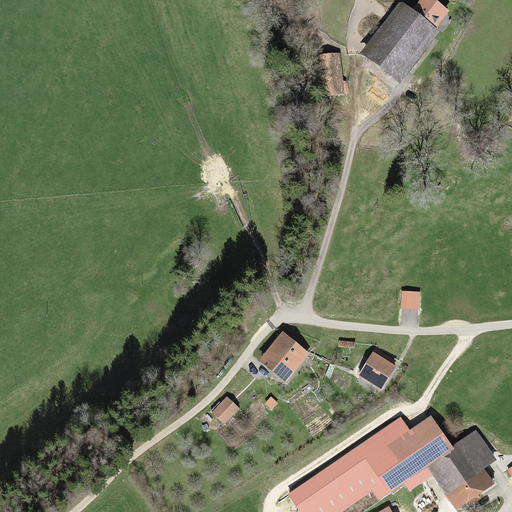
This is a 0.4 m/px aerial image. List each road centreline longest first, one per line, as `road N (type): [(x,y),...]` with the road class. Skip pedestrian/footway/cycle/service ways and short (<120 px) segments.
road 1 (track): [(153,0),(188,106),(283,318)]
road 2 (track): [(302,317),(358,123),(355,0)]
road 3 (track): [(73,511),(207,399),(271,325),(302,317)]
road 4 (track): [(267,511),(281,487),(424,399),(466,329)]
road 5 (track): [(302,317),(511,190)]
road 6 (track): [(302,317),(423,331),(511,324)]
